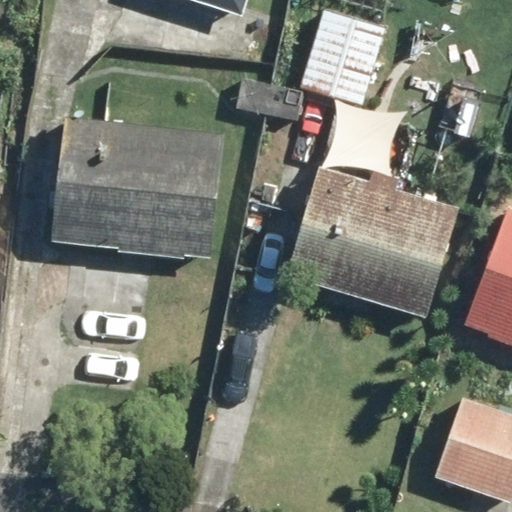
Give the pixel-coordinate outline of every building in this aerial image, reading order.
[(161,0),(235,22),(241,0),(161,0)] [(382,25),(320,8),(297,91),(359,108),(382,25)] [(301,94),(238,80),(232,111),(294,124),(301,94)] [(224,141),(59,118),(42,239),(207,263),(224,141)] [(456,206),(310,164),(276,287),(423,329),(456,206)] [(511,215),(498,211),(457,340),(511,356),(511,215)] [(511,487),(511,419),(456,398),(426,477),(505,507),(511,487)]
